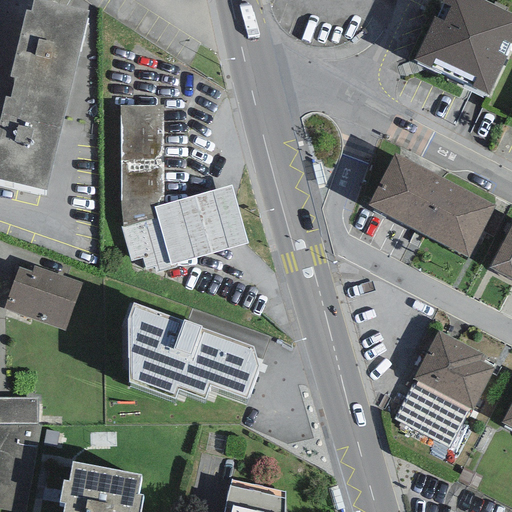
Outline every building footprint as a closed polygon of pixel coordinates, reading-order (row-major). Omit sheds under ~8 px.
[(511,48),(511,20),(469,0),(448,0),(414,72),(485,105),(511,48)] [(88,24),(33,11),(30,24),(25,23),(9,90),(14,91),(10,110),(5,109),(0,131),(0,193),(44,204),(88,24)] [(162,109),(121,108),(121,203),(123,229),(121,229),(130,261),(143,259),(147,274),(179,266),(178,262),(163,208),(162,109)] [(495,214),(394,160),(366,212),(467,265),(495,214)] [(231,189),(163,208),(178,262),(246,243),(231,189)] [(511,234),(490,277),(511,288),(511,234)] [(81,287),(22,265),(3,315),(62,336),(81,287)] [(262,364),(135,313),(129,330),(128,395),(177,414),(181,402),(204,411),(210,396),(244,409),(262,364)] [(482,358),(438,335),(394,420),(449,448),(468,411),(473,413),(493,373),(479,364),(482,358)] [(36,400),(0,400),(0,425),(36,425),(36,400)] [(511,406),(502,426),(511,431),(511,406)] [(25,511),(40,428),(0,428),(0,511),(5,511),(25,511)] [(140,484),(73,471),(69,490),(64,489),(59,511),(61,511),(142,511),(144,503),(137,501),(140,484)] [(284,511),(285,494),(232,481),(224,511),(284,511)]
